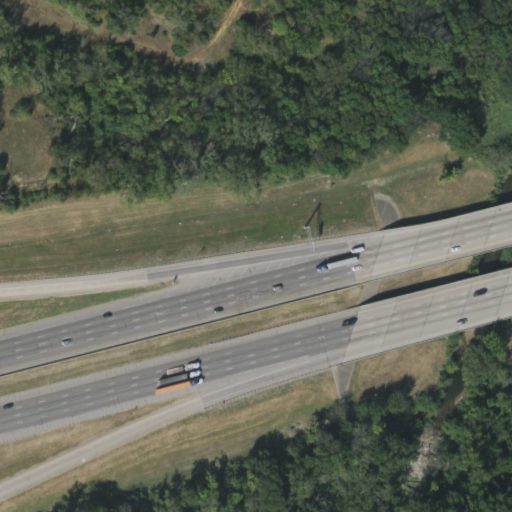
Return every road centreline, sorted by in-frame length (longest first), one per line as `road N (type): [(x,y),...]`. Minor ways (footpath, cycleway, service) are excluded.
road 1 (motorway): [(511,221),(0,353)]
road 2 (motorway): [(0,418),(511,287)]
road 3 (motorway): [(367,240),(0,291)]
road 4 (motorway): [(0,489),(155,417),(273,374)]
road 5 (motorway): [(273,374),(511,289)]
road 6 (motorway): [(511,221),(367,240)]
